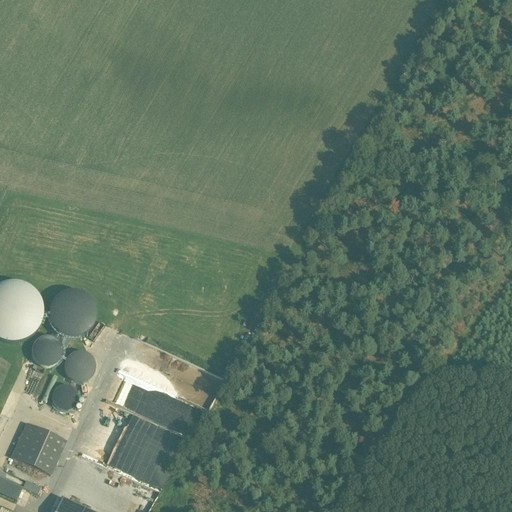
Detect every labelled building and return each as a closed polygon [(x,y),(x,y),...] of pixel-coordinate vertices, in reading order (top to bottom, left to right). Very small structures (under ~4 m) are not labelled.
[(0,341),(7,344),(18,344),(28,340),(36,333),(41,324),(43,314),(41,303),(36,294),(28,287),(19,283),(8,283),(0,285),(0,341)] [(88,298),(81,294),(74,292),(67,293),(60,296),(54,300),(51,307),(49,314),(50,321),(53,328),(58,333),(64,337),(72,338),(80,337),(87,333),(92,327),(95,319),(95,311),(93,304),(88,298)] [(62,358),(63,352),(62,346),(58,341),(53,338),(47,337),(41,338),(36,342),(33,347),(32,353),(33,359),(37,364),(42,367),(48,368),(54,367),(59,363),(62,358)] [(95,374),(96,368),(95,362),(91,357),(86,353),(80,352),(74,354),(69,357),(66,362),(65,368),(66,374),(69,379),(74,383),(80,384),(86,382),(91,379),(95,374)] [(51,378),(41,401),(46,403),(56,380),(51,378)] [(77,404),(78,399),(77,394),(74,390),(70,387),(65,386),(60,387),(56,390),(53,394),(52,399),(53,404),(56,408),(60,411),(65,412),(70,411),(75,408),(77,404)] [(66,443),(27,425),(12,459),(51,477),(66,443)] [(23,489),(0,477),(0,493),(17,501),(23,489)]
